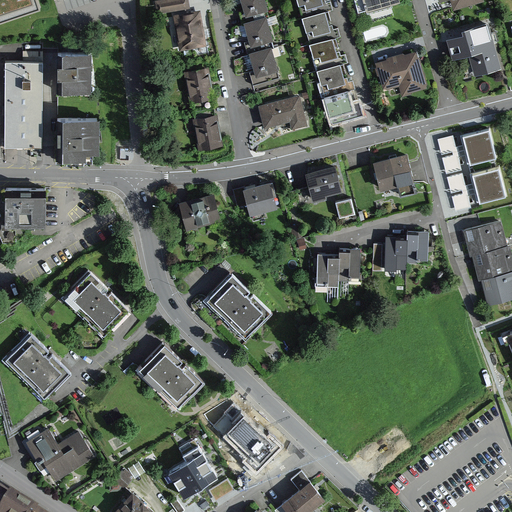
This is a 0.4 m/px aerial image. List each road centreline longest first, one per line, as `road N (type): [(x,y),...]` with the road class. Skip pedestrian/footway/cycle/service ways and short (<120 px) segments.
road 1 (residential): [(315,449),(175,310),(133,179)]
road 2 (residential): [(475,321),(418,126)]
road 3 (residential): [(128,0),(138,179)]
road 4 (residential): [(216,0),(247,169)]
road 5 (residential): [(337,0),(376,137)]
road 6 (residential): [(133,179),(0,174)]
road 7 (residential): [(376,137),(247,169)]
road 8 (residential): [(418,0),(450,118)]
